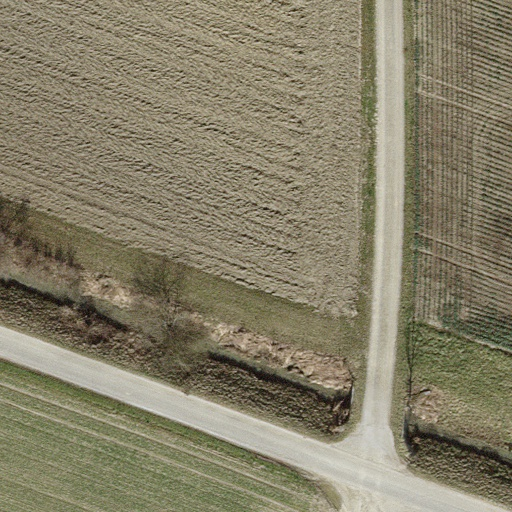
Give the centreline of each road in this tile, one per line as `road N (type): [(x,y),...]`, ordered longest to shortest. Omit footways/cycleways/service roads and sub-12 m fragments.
road 1 (track): [(372,511),(400,161),(396,0)]
road 2 (track): [(451,511),(0,348)]
